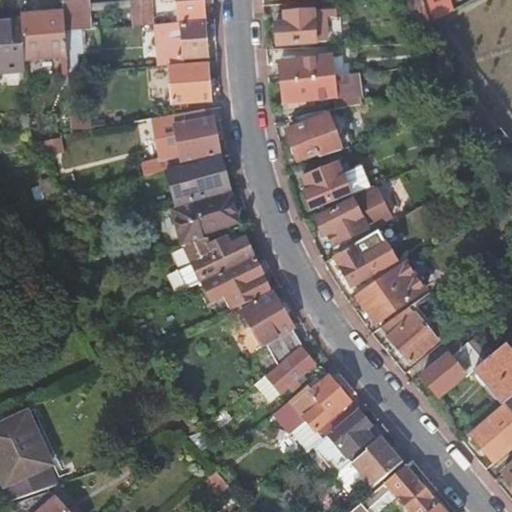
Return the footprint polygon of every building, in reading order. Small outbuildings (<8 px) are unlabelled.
[(61,0),(62,12),(64,31),(87,29),(86,10),(85,4),(85,0),(61,0)] [(149,0),(142,0),(85,4),(86,10),(129,7),(131,26),(151,25),(149,0)] [(202,0),(177,0),(179,20),(204,19),(202,0)] [(425,10),(422,0),(407,0),(415,31),(429,28),(428,23),(425,10)] [(449,0),(422,0),(425,10),(450,3),(449,0)] [(312,3),(284,5),(285,26),(275,26),(276,47),(315,44),(312,3)] [(452,10),(450,3),(425,10),(428,23),(452,10)] [(21,14),(21,20),(24,58),(65,55),(64,31),(62,12),(21,14)] [(0,21),(0,68),(24,67),(24,58),(21,20),(0,21)] [(204,25),(180,27),(183,58),(206,57),(204,25)] [(279,65),(281,85),(344,77),(343,68),(332,69),(331,59),(279,65)] [(207,67),(169,70),(172,105),(210,102),(207,67)] [(352,95),(350,77),(344,77),(281,85),(284,105),(333,99),(334,110),(360,105),(358,94),(352,95)] [(471,92),(464,84),(455,86),(458,96),(471,92)] [(200,110),(171,116),(180,162),(219,154),(212,119),(202,121),(200,110)] [(341,151),(326,111),(307,115),(295,118),(298,128),(288,131),(297,163),(318,155),(319,159),(341,151)] [(204,172),(213,170),(211,163),(183,171),(191,200),(228,190),(223,172),(215,174),(205,177),(204,172)] [(305,186),(301,189),(310,211),(349,195),(336,165),(302,179),(305,186)] [(375,188),(315,220),(323,237),(328,234),(335,247),(368,229),(390,217),(375,188)] [(192,202),(167,209),(180,246),(181,246),(202,239),(201,235),(221,229),(218,218),(235,212),(229,195),(193,206),(192,202)] [(378,230),(355,244),(355,246),(334,259),(350,287),(373,274),(369,269),(375,265),(372,260),(369,259),(388,247),(378,230)] [(176,270),(185,289),(201,281),(218,273),(217,271),(251,254),(243,238),(228,245),(224,237),(207,245),(204,238),(202,239),(181,246),(189,264),(176,270)] [(231,310),(254,298),(247,284),(262,276),(254,260),(222,275),(221,273),(220,274),(219,273),(218,273),(201,281),(211,300),(223,294),(231,310)] [(385,276),(356,297),(376,326),(405,304),(424,290),(404,263),(402,264),(385,276)] [(265,342),(277,365),(300,347),(289,328),(291,327),(273,294),(242,311),(261,344),(265,342)] [(436,342),(408,307),(379,328),(408,364),(436,342)] [(452,320),(438,330),(444,337),(457,327),(452,320)] [(457,330),(444,340),(452,349),(464,339),(457,330)] [(463,375),(465,377),(473,371),(482,363),(466,343),(449,358),(446,354),(419,377),(436,397),(463,375)] [(511,356),(503,345),(482,363),(473,371),(501,405),(511,396),(511,356)] [(265,376),(243,395),(253,407),(264,398),(260,394),(272,384),(280,393),(291,383),(296,389),(304,382),(299,376),(305,372),(313,365),(300,350),(267,378),(265,376)] [(309,377),(305,372),(299,376),(304,382),(309,377)] [(316,378),(301,391),(306,397),(312,392),(321,403),(304,417),(315,431),(350,402),(350,401),(329,376),(321,383),(316,378)] [(356,409),(350,402),(315,431),(322,439),(328,434),(356,409)] [(511,418),(503,408),(469,437),(492,464),(511,446),(511,418)] [(322,439),(316,444),(320,450),(333,440),(348,458),(363,445),(358,437),(371,426),(360,412),(330,436),(328,434),(322,439)] [(0,477),(11,502),(56,486),(23,414),(0,424),(0,477)] [(380,436),(366,448),(367,449),(352,463),(370,486),(400,461),(380,436)] [(511,465),(501,474),(511,486),(511,465)] [(443,511),(405,466),(367,498),(372,504),(391,489),(410,511),(443,511)] [(231,491),(215,472),(206,480),(221,499),(231,491)] [(11,507),(15,511),(65,511),(49,493),(11,507)] [(373,511),(363,501),(350,511),(373,511)]
